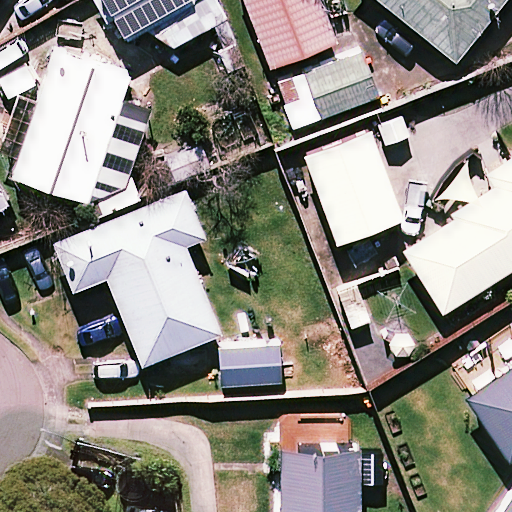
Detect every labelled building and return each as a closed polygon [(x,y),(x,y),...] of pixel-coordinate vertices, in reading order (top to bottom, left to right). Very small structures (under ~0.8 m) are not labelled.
[(226,13),(218,0),(102,0),(121,35),(149,21),(162,46),(226,13)] [(333,37),(318,0),(243,0),(267,62),(333,37)] [(511,0),(381,0),(452,58),(497,3),(511,14),(511,0)] [(49,185),(83,197),(126,73),(89,61),(53,48),(10,171),(49,185)] [(375,93),(358,48),(275,79),(291,124),(375,93)] [(322,211),(333,238),(356,229),(361,243),(384,234),(379,221),(398,213),(364,127),(289,156),(312,215),(322,211)] [(511,153),(486,171),(495,185),(400,246),(441,308),(511,262),(511,153)] [(200,232),(182,186),(51,239),(70,286),(104,273),(139,360),(218,329),(182,239),(200,232)] [(511,451),(511,316),(510,318),(511,321),(511,360),(464,393),(506,455),(511,451)] [(278,378),(276,341),(217,345),(219,381),(278,378)] [(355,511),(357,445),(278,443),(276,511),(355,511)] [(511,511),(511,486),(494,511),(511,511)]
